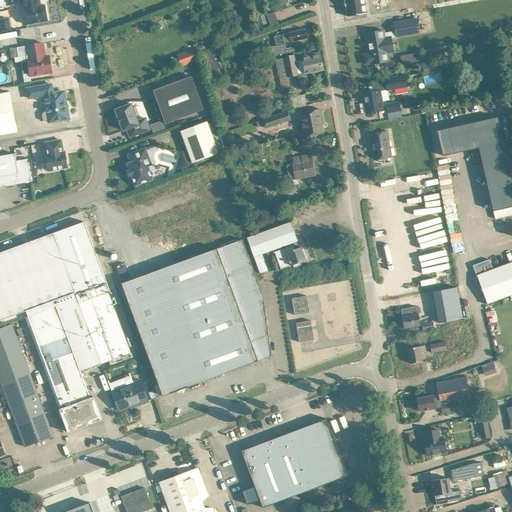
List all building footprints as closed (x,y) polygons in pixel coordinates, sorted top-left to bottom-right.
[(40,2),(39,0),(23,0),(25,8),(24,9),(22,9),(21,11),(20,12),(21,14),(22,15),(23,16),(25,16),(26,25),(47,21),(45,5),(40,6),(40,2)] [(344,0),(345,1),(344,1),(345,6),(346,6),(347,16),(366,13),(363,0),(344,0)] [(274,12),(266,15),(270,27),(278,24),(274,12)] [(417,18),(393,23),(396,38),(419,34),(417,18)] [(276,45),(269,47),(271,56),(286,53),(294,51),(292,42),(307,38),(305,30),(295,32),(283,34),(282,34),(284,44),(276,45)] [(389,61),(388,54),(394,53),(391,36),(385,37),(384,30),(365,34),(369,54),(363,55),(365,64),(371,63),(371,64),(389,61)] [(18,57),(15,57),(15,62),(27,60),(30,76),(42,74),(52,72),(49,56),(45,57),(42,43),(33,45),(27,46),(17,47),(18,57)] [(185,46),(167,51),(171,63),(188,57),(185,46)] [(222,77),(219,68),(212,49),(200,54),(210,82),(222,77)] [(288,77),(289,77),(298,75),(323,70),(319,52),(303,56),(304,60),(296,62),(294,54),(284,56),(284,57),(275,59),(279,77),(288,75),(288,77)] [(191,76),(153,90),(165,124),(204,110),(191,76)] [(386,90),(384,81),(373,83),(374,92),(362,94),(366,113),(379,111),(384,110),(380,91),(386,90)] [(29,98),(44,96),(47,112),(45,112),(44,114),(43,115),(44,119),(45,121),(47,121),(49,121),(49,122),(69,119),(67,107),(64,107),(62,92),(53,93),(52,84),(27,89),(29,98)] [(0,93),(0,134),(17,132),(10,92),(0,93)] [(400,102),(386,104),(387,113),(401,111),(400,102)] [(132,108),(131,104),(116,110),(119,118),(118,118),(120,122),(123,130),(127,128),(130,137),(149,130),(145,119),(137,122),(135,117),(139,115),(136,106),(132,108)] [(323,133),(320,117),(322,117),(320,109),(301,113),(305,136),(323,133)] [(264,125),(265,128),(291,120),(288,110),(256,121),(258,127),(264,125)] [(221,115),(226,122),(230,119),(225,112),(221,115)] [(162,121),(150,125),(153,134),(165,129),(162,121)] [(219,153),(218,152),(226,149),(216,121),(208,124),(207,121),(180,131),(192,163),(219,153)] [(511,200),(498,121),(437,132),(441,158),(477,151),(489,214),(511,210),(511,200)] [(387,131),(369,134),(371,146),(373,145),(375,160),(391,157),(387,131)] [(45,155),(48,171),(67,168),(64,152),(63,152),(61,140),(45,143),(47,155),(45,155)] [(128,155),(131,163),(127,164),(135,186),(153,179),(148,166),(151,165),(145,148),(128,155)] [(0,156),(0,184),(1,187),(31,182),(27,159),(16,161),(15,154),(0,156)] [(292,164),(286,165),(289,181),(290,180),(298,179),(305,177),(314,175),(311,160),(310,154),(290,158),(292,164)] [(291,186),(286,186),(290,203),(303,200),(299,184),(291,186)] [(131,351),(112,302),(109,293),(110,292),(84,222),(0,252),(0,320),(26,311),(32,326),(66,418),(68,417),(73,429),(82,426),(82,427),(89,424),(88,421),(97,418),(93,408),(96,407),(89,388),(86,389),(79,370),(131,351)] [(290,222),(280,226),(248,238),(255,257),(297,241),(290,222)] [(197,312),(220,375),(271,356),(263,296),(242,240),(217,249),(179,263),(197,312)] [(290,248),(273,254),(279,269),(282,269),(293,265),(293,267),(297,265),(301,264),(300,263),(306,261),(301,247),(291,251),(290,248)] [(489,260),(473,266),(476,276),(487,303),(511,293),(511,262),(492,270),(489,260)] [(268,272),(264,261),(256,264),(259,273),(268,272)] [(179,263),(130,281),(123,263),(116,265),(123,283),(122,284),(155,374),(152,376),(153,379),(157,377),(163,396),(220,375),(197,312),(179,263)] [(457,287),(433,292),(439,323),(463,318),(457,287)] [(291,298),(294,315),(309,313),(306,296),(291,298)] [(404,328),(414,326),(419,325),(416,307),(401,309),(404,328)] [(314,340),(311,320),(296,323),(299,342),(314,340)] [(0,328),(0,379),(25,447),(53,436),(12,324),(0,328)] [(429,344),(431,353),(447,350),(445,341),(429,344)] [(425,352),(424,345),(408,348),(411,363),(421,361),(420,353),(425,352)] [(481,365),(485,376),(496,372),(492,361),(481,365)] [(118,410),(130,406),(130,407),(136,406),(148,401),(141,380),(133,383),(130,375),(109,383),(112,391),(111,391),(118,410)] [(435,408),(441,407),(441,406),(440,401),(470,395),(466,376),(436,382),(439,395),(417,399),(419,411),(435,408)] [(153,391),(149,381),(144,383),(148,393),(149,393),(151,399),(155,397),(153,391)] [(441,406),(441,407),(442,414),(452,412),(457,411),(456,403),(441,406)] [(326,419),(241,451),(262,507),(347,476),(326,419)] [(487,421),(478,422),(481,439),(490,438),(487,421)] [(427,456),(437,454),(446,453),(443,436),(440,436),(439,429),(425,432),(426,440),(424,440),(427,456)] [(451,472),(449,472),(450,477),(452,477),(453,481),(477,477),(483,476),(481,462),(475,463),(451,470),(451,472)] [(208,496),(198,468),(160,482),(170,511),(182,511),(202,505),(201,501),(208,496)] [(502,472),(493,474),(496,487),(505,485),(502,472)] [(450,485),(448,478),(442,479),(431,481),(434,496),(435,495),(437,505),(454,502),(462,499),(460,491),(451,492),(450,485)] [(145,488),(121,496),(127,511),(142,511),(152,508),(145,488)] [(93,511),(90,502),(63,511),(93,511)]
